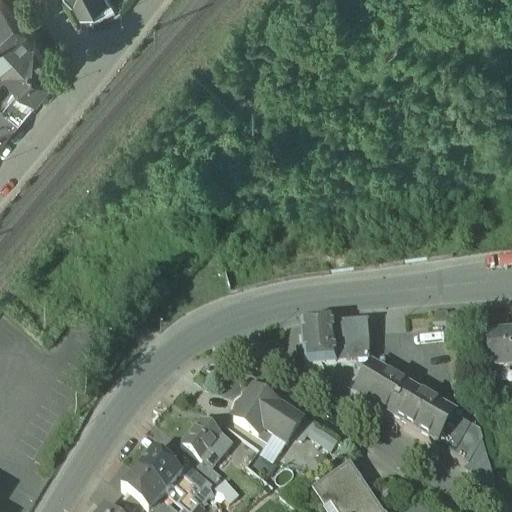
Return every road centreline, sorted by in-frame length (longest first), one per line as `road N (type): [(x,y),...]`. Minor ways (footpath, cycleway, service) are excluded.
road 1 (residential): [(200,332),(481,511)]
road 2 (unclassified): [(511,277),(259,308),(200,332)]
road 3 (unclassified): [(200,332),(132,397),(55,511)]
road 4 (tertiary): [(0,186),(93,71)]
